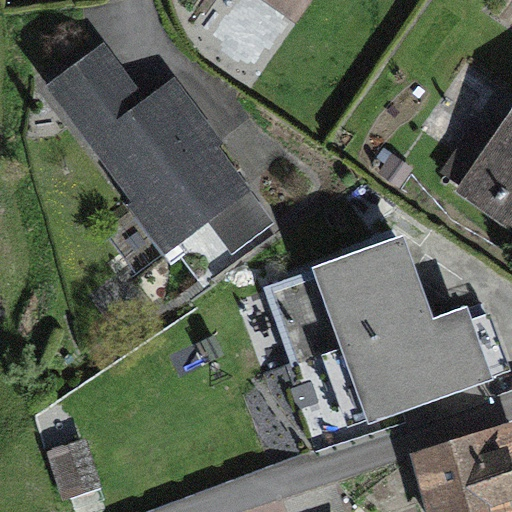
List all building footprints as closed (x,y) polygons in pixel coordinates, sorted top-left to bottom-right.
[(258,0),(298,26),(315,0),(258,0)] [(105,46),(45,90),(133,205),(128,209),(171,268),(181,260),(198,282),(276,225),(219,148),(224,142),(174,79),(146,101),(105,46)] [(511,114),(455,196),(511,235),(511,114)] [(403,238),(263,290),(317,451),(407,422),(405,416),(511,375),(511,373),(484,303),(433,322),(403,238)] [(77,402),(54,412),(65,435),(88,426),(77,402)] [(511,511),(511,424),(410,459),(424,511),(511,511)] [(87,440),(48,451),(64,502),(103,489),(87,440)]
